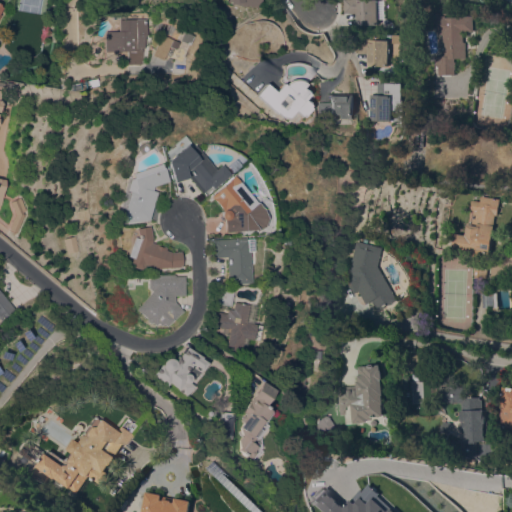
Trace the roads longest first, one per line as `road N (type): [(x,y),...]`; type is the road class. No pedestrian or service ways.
road 1 (residential): [(170,208),(192,253),(195,292),(186,327),(159,345),(121,339),(86,318),(0,247)]
road 2 (residential): [(511,360),(376,336),(353,343)]
